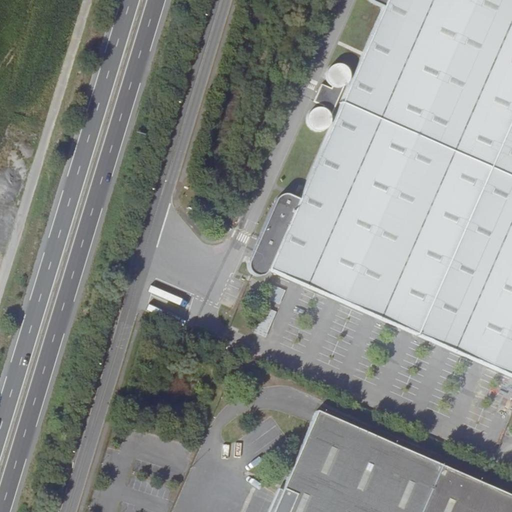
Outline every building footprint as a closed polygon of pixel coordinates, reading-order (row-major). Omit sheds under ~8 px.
[(511,0),(380,0),(388,3),(302,197),(294,193),(289,192),(284,194),(280,197),(252,262),(252,265),(254,270),(257,274),(262,275),(266,275),(270,274),(273,270),(511,375),(511,0)] [(338,62),(334,63),(333,64),(330,68),(329,74),(330,79),(335,83),(334,85),(325,81),(317,99),(326,102),(325,105),(321,105),(317,106),(314,110),(313,114),(313,120),(315,124),(320,127),(325,128),(329,127),(331,126),(353,75),(351,68),(347,63),(344,62),(338,62)] [(267,300),(280,304),(285,289),(272,285),(267,300)] [(252,332),(265,337),(276,310),(263,305),(252,332)] [(511,511),(511,495),(320,410),(274,511),(511,511)] [(244,440),(237,440),(238,454),(245,454),(244,440)]
